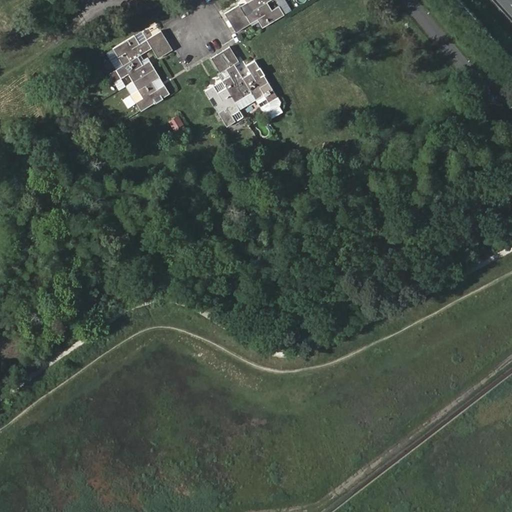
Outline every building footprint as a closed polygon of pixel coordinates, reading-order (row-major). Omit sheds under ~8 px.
[(282,14),(277,6),(270,10),(265,1),(267,0),(247,0),(245,1),(250,10),(243,14),(244,17),(248,23),(255,19),(260,27),(282,14)] [(273,0),(277,6),(282,14),(288,10),(282,0),(273,0)] [(234,32),(248,23),(244,17),(243,14),(240,10),(237,4),(222,13),(229,25),(234,32)] [(158,78),(153,70),(147,61),(140,66),(136,58),(149,50),(153,54),(156,61),(171,52),(159,33),(145,42),(138,46),(133,38),(111,51),(120,68),(113,72),(119,81),(126,76),(131,84),(140,100),(133,105),(138,113),(167,95),(162,86),(156,91),(151,83),(158,78)] [(140,34),(133,38),(138,46),(145,42),(140,34)] [(269,92),(271,91),(254,62),(245,67),(249,74),(241,79),(234,68),(238,66),(228,49),(209,60),(218,75),(224,71),(224,70),(228,77),(220,81),(224,89),(217,94),(213,87),(212,87),(204,92),(225,127),(233,122),(229,115),(237,111),(234,104),(249,94),(253,101),(262,96),(264,97),(269,94),(269,92)] [(111,51),(103,55),(113,72),(120,68),(111,51)] [(228,77),(224,70),(224,71),(218,75),(216,75),(220,81),(228,77)] [(119,81),(113,72),(106,76),(117,93),(124,89),(119,81)] [(224,89),(220,81),(212,86),(217,94),(224,89)] [(135,92),(131,84),(124,89),(128,97),(135,92)] [(274,97),(271,91),(269,92),(269,94),(264,97),(262,96),(253,101),(258,108),(274,97)] [(140,100),(135,92),(128,97),(133,105),(140,100)] [(253,101),(249,94),(234,104),(237,111),(253,101)] [(176,117),(168,122),(173,132),(181,127),(176,117)] [(252,154),(244,159),(246,164),(255,159),(252,154)]
